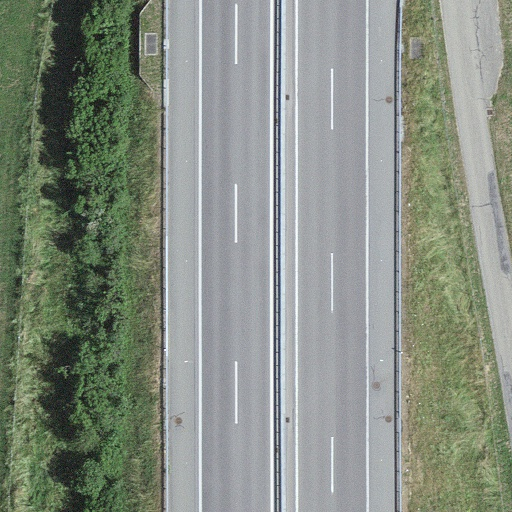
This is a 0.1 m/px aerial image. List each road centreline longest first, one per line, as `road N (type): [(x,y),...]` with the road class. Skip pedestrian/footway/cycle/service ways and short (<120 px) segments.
road 1 (motorway): [(334,511),(333,0)]
road 2 (motorway): [(235,0),(235,511)]
road 3 (track): [(458,0),(511,343)]
